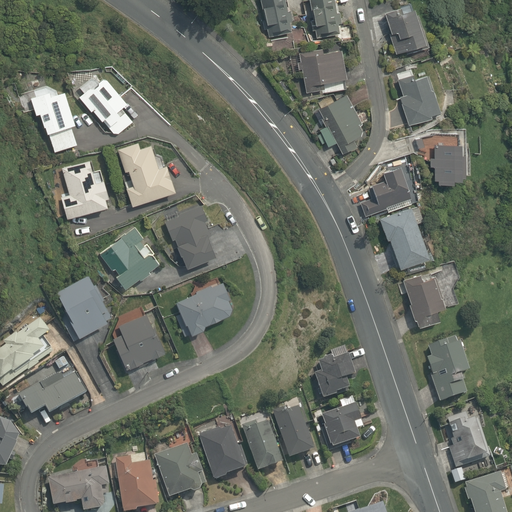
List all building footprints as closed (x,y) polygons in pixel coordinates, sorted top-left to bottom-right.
[(263,20),(264,33),(268,32),(269,38),(291,35),(285,0),(261,0),(263,13),(269,12),(270,19),(263,20)] [(335,37),(329,0),(311,0),(314,17),(311,17),(313,33),(316,32),(316,39),(335,37)] [(431,51),(423,18),(402,23),(399,13),(389,15),(399,58),(431,51)] [(306,94),(322,92),(321,88),(348,86),(345,51),(303,54),(304,64),(300,64),(301,78),(305,78),(306,94)] [(77,95),(78,97),(90,111),(91,110),(99,119),(100,121),(104,117),(107,121),(105,122),(113,133),(116,137),(120,134),(133,123),(122,109),(120,107),(125,103),(104,77),(96,81),(98,82),(92,87),(89,86),(77,95)] [(417,78),(400,82),(405,100),(401,101),(409,128),(443,118),(432,83),(419,87),(417,78)] [(44,121),(54,151),(76,144),(70,127),(73,126),(61,89),(49,93),(46,86),(20,96),(25,111),(29,109),(28,106),(32,105),(34,111),(37,110),(41,122),(44,121)] [(327,128),(321,131),(330,148),(340,143),(344,153),(368,142),(349,99),(320,112),(327,128)] [(143,150),(142,145),(119,151),(126,175),(131,174),(135,189),(130,190),(135,209),(182,197),(174,167),(165,169),(162,159),(157,160),(154,147),(143,150)] [(445,184),(445,189),(479,192),(482,154),(440,150),(439,161),(436,161),(436,170),(438,171),(441,171),(440,183),(445,184)] [(67,218),(108,206),(105,197),(108,196),(104,180),(95,182),(89,160),(62,168),(70,195),(61,197),(67,218)] [(406,172),(388,178),(390,184),(369,191),(372,201),(362,204),(367,218),(416,201),(406,172)] [(166,223),(173,242),(179,240),(191,273),(212,265),(211,263),(221,259),(207,223),(210,222),(205,208),(166,223)] [(382,221),(390,245),(393,244),(403,276),(434,266),(417,210),(382,221)] [(100,253),(113,270),(115,268),(119,274),(117,275),(126,288),(139,278),(140,280),(150,272),(148,270),(159,262),(153,254),(148,253),(144,256),(139,249),(144,245),(140,240),(143,237),(135,226),(100,253)] [(437,321),(450,316),(438,273),(407,282),(414,305),(411,306),(419,332),(438,327),(437,321)] [(94,285),(88,274),(56,292),(69,314),(62,318),(74,339),(107,321),(106,319),(112,316),(107,308),(108,308),(95,284),(94,285)] [(233,285),(179,304),(183,313),(177,315),(187,343),(212,334),(211,331),(239,321),(231,299),(237,297),(233,285)] [(155,315),(123,328),(127,337),(117,341),(130,373),(172,355),(155,315)] [(4,342),(0,345),(0,383),(3,388),(27,371),(29,372),(39,365),(37,363),(54,350),(44,337),(50,332),(39,317),(18,333),(15,330),(2,340),(4,342)] [(433,359),(428,361),(441,409),(470,400),(464,381),(475,377),(466,348),(458,350),(456,342),(430,350),(433,359)] [(324,375),(317,378),(328,405),(356,395),(351,382),(360,378),(352,359),(338,364),(335,356),(319,363),(324,375)] [(49,413),(86,392),(75,372),(44,390),(40,382),(19,394),(26,408),(28,407),(32,413),(45,406),(49,413)] [(301,403),(274,413),(292,464),(319,455),(301,403)] [(331,453),(364,445),(358,424),(367,422),(364,409),(323,419),(331,453)] [(473,426),(470,414),(449,419),(457,450),(450,451),(455,470),(493,460),(483,423),(473,426)] [(0,465),(6,466),(17,442),(16,441),(19,435),(10,422),(0,417),(0,465)] [(287,466),(272,424),(258,429),(255,422),(242,427),(260,476),(287,466)] [(237,425),(204,434),(219,484),(252,475),(237,425)] [(193,446),(158,458),(172,501),(208,489),(193,446)] [(134,467),(133,459),(118,461),(125,511),(161,511),(154,464),(134,467)] [(468,484),(465,471),(454,474),(457,487),(468,484)] [(92,506),(93,511),(113,511),(114,511),(115,508),(114,499),(117,499),(116,492),(120,491),(117,473),(60,484),(65,511),(77,509),(77,510),(88,508),(88,507),(92,506)] [(470,506),(475,505),(477,511),(510,511),(506,495),(511,494),(506,475),(469,486),(465,487),(470,506)] [(358,511),(389,511),(386,503),(358,511)]
